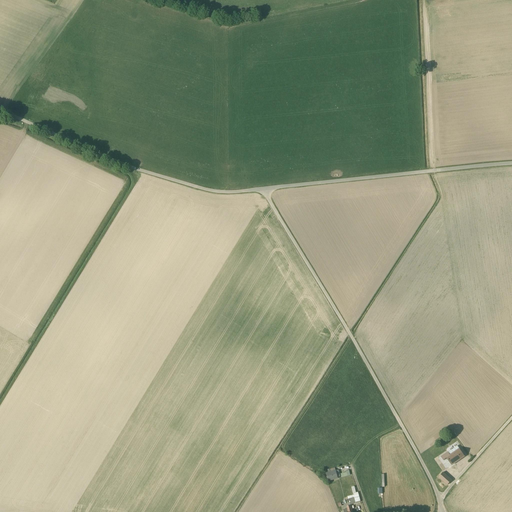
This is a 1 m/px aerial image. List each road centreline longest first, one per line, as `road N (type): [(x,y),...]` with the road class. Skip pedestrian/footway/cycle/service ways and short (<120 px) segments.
road 1 (unclassified): [(261,189),(439,498)]
road 2 (unclassified): [(0,111),(159,176),(217,191),(261,189)]
road 3 (unclassified): [(261,189),(511,162)]
